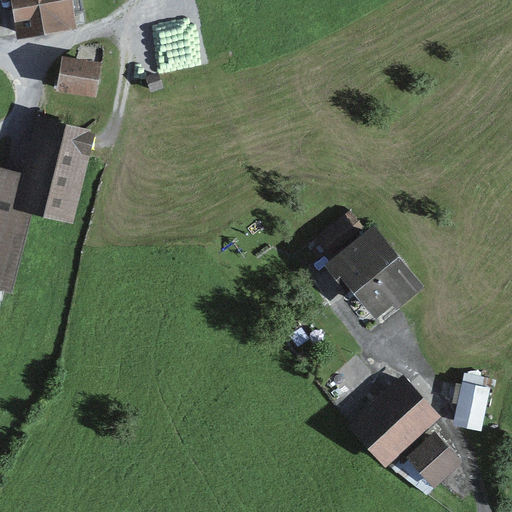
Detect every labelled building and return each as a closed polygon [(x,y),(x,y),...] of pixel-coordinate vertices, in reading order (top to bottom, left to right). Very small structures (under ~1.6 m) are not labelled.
[(68,0),(16,0),(22,33),(73,24),(68,0)] [(99,65),(65,60),(61,89),(95,94),(99,65)] [(90,134),(38,122),(25,176),(34,178),(27,206),(70,216),(90,134)] [(25,176),(0,170),(0,283),(7,286),(27,206),(34,178),(25,176)] [(374,232),(335,262),(377,315),(416,284),(374,232)] [(448,388),(415,351),(360,401),(393,440),(448,388)] [(473,436),(448,408),(416,436),(442,465),(473,436)]
